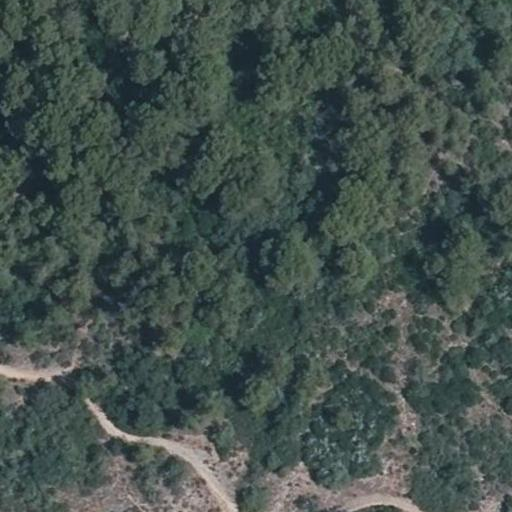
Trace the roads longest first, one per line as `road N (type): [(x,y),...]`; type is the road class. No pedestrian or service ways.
road 1 (track): [(0,364),(59,374),(117,434),(192,457),(219,488),(227,511)]
road 2 (track): [(0,213),(167,0)]
